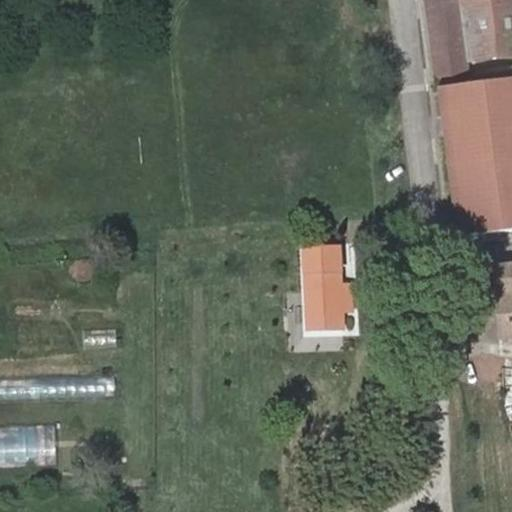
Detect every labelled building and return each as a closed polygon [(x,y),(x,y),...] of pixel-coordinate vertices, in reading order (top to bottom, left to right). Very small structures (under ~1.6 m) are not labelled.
[(511,0),(427,0),(430,20),(438,84),(467,80),(465,62),(511,56),(511,0)] [(457,239),(511,232),(511,81),(439,92),(457,239)] [(340,298),(340,286),(338,249),(303,251),(307,333),(342,331),(341,313),(351,312),(350,297),(340,298)] [(511,341),(511,267),(492,269),(500,343),(511,341)] [(349,285),(340,286),(340,298),(350,297),(349,285)] [(119,377),(0,379),(0,382),(0,399),(119,399),(119,377)] [(326,393),(310,395),(312,423),(328,422),(326,393)] [(0,462),(60,463),(61,425),(0,424),(0,462)]
